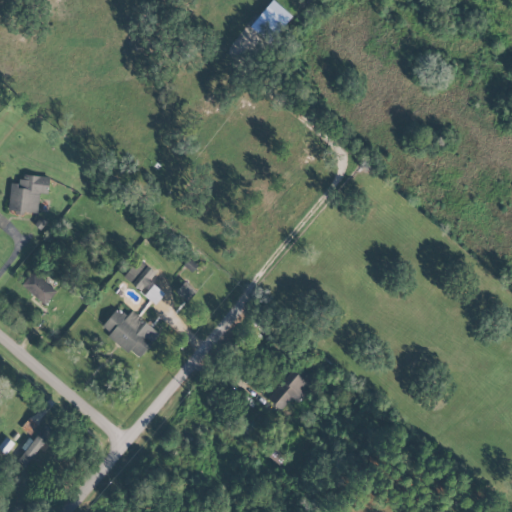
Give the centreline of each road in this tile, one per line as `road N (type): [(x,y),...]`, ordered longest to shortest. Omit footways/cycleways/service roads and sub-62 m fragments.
road 1 (residential): [(69,511),(244,306)]
road 2 (residential): [(127,444),(0,334)]
